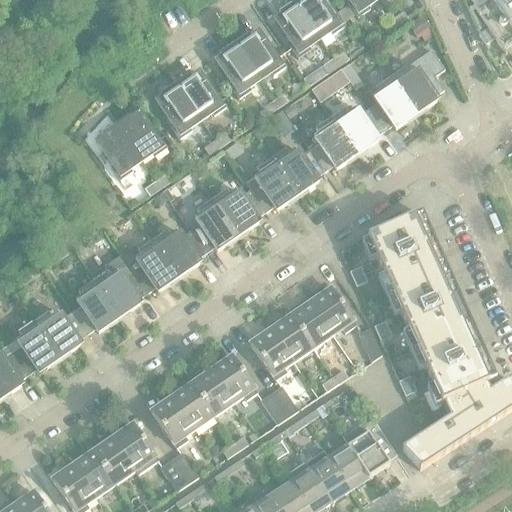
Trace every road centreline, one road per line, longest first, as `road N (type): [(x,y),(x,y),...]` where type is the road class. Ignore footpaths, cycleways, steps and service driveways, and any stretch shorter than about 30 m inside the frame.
road 1 (residential): [(0,454),(412,174),(456,168)]
road 2 (residential): [(437,0),(499,137)]
road 3 (residential): [(511,298),(456,168)]
road 4 (residential): [(511,441),(407,511)]
